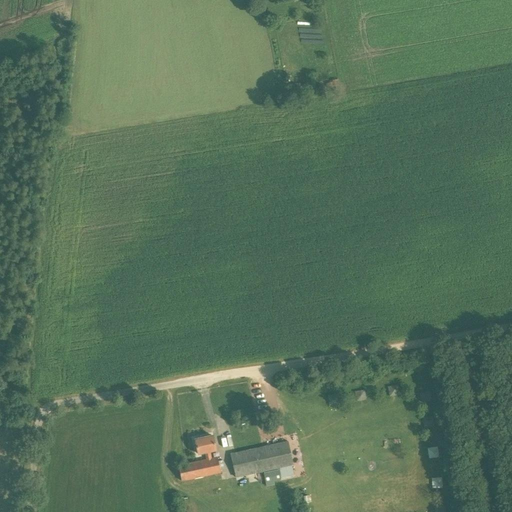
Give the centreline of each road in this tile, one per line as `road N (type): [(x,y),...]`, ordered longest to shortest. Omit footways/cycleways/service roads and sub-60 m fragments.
road 1 (track): [(210,377),(511,324)]
road 2 (unclassified): [(36,511),(44,407),(210,377)]
